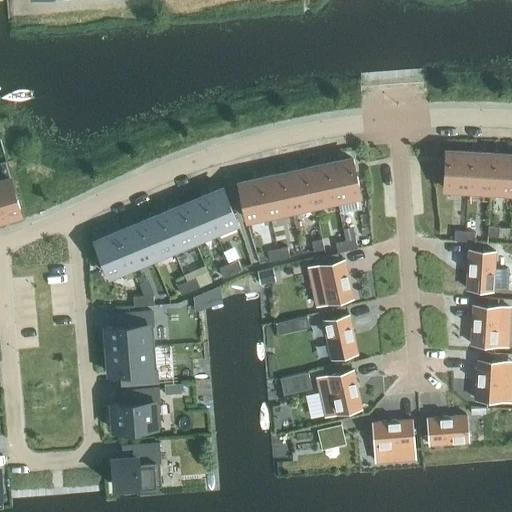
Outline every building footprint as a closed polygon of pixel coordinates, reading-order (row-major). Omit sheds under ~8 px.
[(467,189),(470,151),(456,150),(456,151),(446,150),(446,159),(445,159),(444,188),(467,189)] [(490,191),(492,153),(470,151),(467,189),(490,191)] [(511,191),(511,153),(492,153),(490,191),(511,191)] [(341,160),(341,159),(329,162),(337,199),(360,194),(353,166),(351,157),(341,160)] [(337,199),(329,162),(306,167),(314,204),(337,199)] [(314,204),(306,167),(284,172),(292,209),(314,204)] [(292,209),(284,172),(262,177),(270,214),(292,209)] [(0,219),(21,213),(10,177),(0,179),(0,219)] [(270,214),(262,177),(239,182),(247,219),(270,214)] [(237,222),(223,187),(201,196),(215,231),(237,222)] [(215,231),(201,196),(180,205),(194,240),(215,231)] [(194,240),(180,205),(159,214),(173,249),(194,240)] [(173,249),(159,214),(138,222),(152,257),(173,249)] [(152,257),(138,222),(117,231),(131,266),(152,257)] [(488,225),(488,235),(498,236),(498,226),(488,225)] [(464,241),(465,231),(455,230),(454,240),(464,241)] [(131,266),(117,231),(105,236),(95,240),(100,252),(99,252),(109,275),(131,266)] [(475,231),(465,231),(464,241),(474,241),(475,231)] [(312,241),(314,251),(324,248),(322,238),(312,241)] [(355,238),(345,240),(348,250),(357,247),(355,238)] [(348,250),(345,240),(335,242),(338,252),(348,250)] [(287,246),(277,248),(280,258),(289,256),(287,246)] [(280,258),(277,248),(268,250),(270,260),(280,258)] [(495,250),(468,249),(466,287),(493,289),(495,250)] [(318,264),(319,265),(308,267),(311,281),(322,279),(327,302),(353,296),(345,258),(318,264)] [(242,268),(238,259),(228,263),(232,272),(242,268)] [(232,272),(228,263),(219,267),(223,276),(232,272)] [(259,283),(267,281),(275,280),(272,268),(257,271),(258,277),(259,283)] [(200,286),(196,277),(186,281),(190,290),(200,286)] [(190,290),(186,281),(177,285),(181,294),(190,290)] [(153,294),(143,295),(144,305),(154,304),(153,294)] [(144,305),(143,295),(133,296),(134,306),(144,305)] [(497,344),(499,320),(509,321),(510,307),(500,306),(500,305),(473,304),(470,343),(497,344)] [(112,325),(106,326),(106,337),(107,349),(155,346),(152,310),(126,312),(127,324),(112,325)] [(323,319),(331,357),(357,351),(349,314),(323,319)] [(294,330),(310,326),(307,315),(291,318),(294,330)] [(157,381),(155,346),(107,349),(109,373),(130,371),(131,383),(157,381)] [(511,385),(503,385),(504,361),(477,359),(475,398),(502,399),(511,399),(511,385)] [(327,375),(317,378),(320,391),(330,389),(335,412),(362,407),(353,369),(327,375)] [(284,395),(311,389),(307,371),(280,377),(284,395)] [(165,383),(165,393),(182,392),(181,382),(165,383)] [(112,413),(114,430),(161,426),(158,387),(132,389),(133,401),(118,403),(112,403),(113,413),(112,413)] [(466,414),(427,417),(429,444),(468,441),(466,414)] [(373,421),(375,448),(376,461),(415,458),(414,445),(411,418),(373,421)] [(320,443),(344,438),(341,424),(317,429),(320,443)] [(112,465),(114,485),(139,483),(139,488),(162,486),(158,442),(132,444),(133,456),(118,457),(118,458),(112,458),(113,465),(112,465)]
